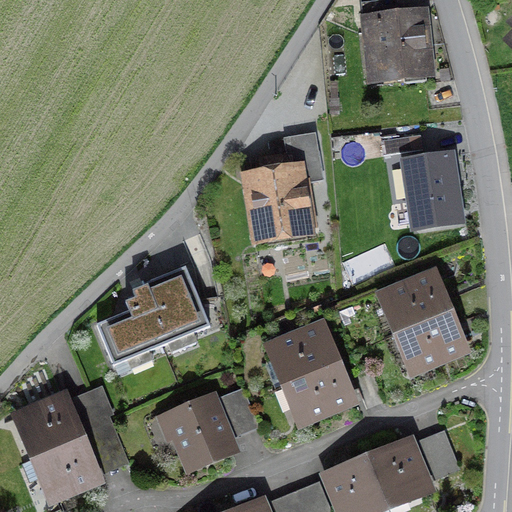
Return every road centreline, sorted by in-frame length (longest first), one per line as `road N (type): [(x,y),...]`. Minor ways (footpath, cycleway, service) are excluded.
road 1 (residential): [(323,0),(279,69),(141,242),(0,389)]
road 2 (residential): [(447,0),(495,178),(499,371)]
road 3 (residential): [(499,371),(149,511)]
road 4 (residential): [(499,371),(495,511)]
